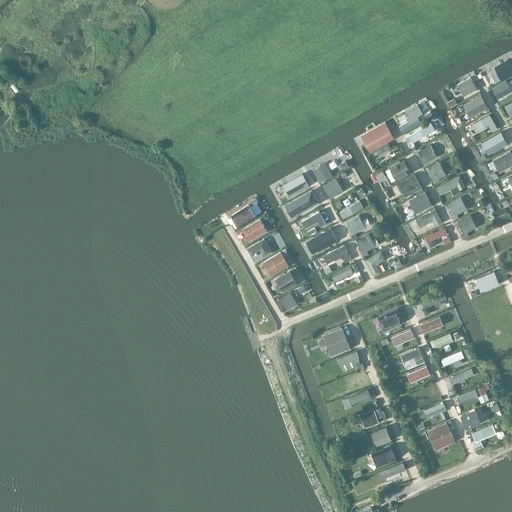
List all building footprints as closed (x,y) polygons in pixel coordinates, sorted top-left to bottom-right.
[(511,67),(508,61),(489,71),(495,83),(511,73),(511,67)] [(511,91),(506,81),(491,88),(497,100),(511,91)] [(483,91),(466,98),(471,112),(490,104),(487,98),(486,99),(483,91)] [(449,95),(452,102),(458,99),(456,93),(449,95)] [(477,127),(495,117),(491,109),(473,119),(477,127)] [(403,127),(422,118),(418,111),(400,121),(403,127)] [(411,129),(415,139),(438,130),(433,119),(411,129)] [(467,139),(474,135),(465,120),(457,124),(467,139)] [(385,121),(360,136),(369,151),(394,137),(385,121)] [(502,127),(488,134),(491,141),(505,133),(502,127)] [(483,145),(490,142),(486,134),(479,138),(483,145)] [(492,141),(497,146),(501,142),(496,137),(492,141)] [(469,142),(477,157),(484,153),(476,139),(469,142)] [(424,163),(436,157),(430,145),(418,152),(424,163)] [(440,149),(442,155),(449,151),(447,145),(440,149)] [(511,154),(510,151),(493,160),(499,172),(511,164),(511,154)] [(396,179),(410,171),(404,160),(390,168),(396,179)] [(446,174),(440,163),(428,170),(433,181),(446,174)] [(339,173),(324,180),(330,191),(344,185),(339,173)] [(415,176),(397,185),(400,191),(407,188),(410,193),(421,187),(415,176)] [(317,201),(311,191),(289,203),(295,214),(317,201)] [(425,193),(410,201),(413,206),(412,206),(416,213),(428,206),(427,204),(430,202),(425,193)] [(361,196),(340,207),(343,213),(364,203),(361,196)] [(454,216),(467,209),(461,197),(448,204),(454,216)] [(475,212),(483,205),(479,202),(472,208),(475,212)] [(235,214),(239,221),(258,210),(253,203),(235,214)] [(419,215),(426,227),(443,217),(436,205),(419,215)] [(309,211),(313,222),(326,217),(322,206),(309,211)] [(464,233),(476,226),(470,215),(458,222),(464,233)] [(353,234),(365,227),(359,216),(346,223),(353,234)] [(260,219),(243,229),(249,240),(267,230),(260,219)] [(445,222),(425,231),(428,237),(448,228),(445,222)] [(338,240),(331,228),(311,238),(318,251),(338,240)] [(450,231),(443,234),(446,239),(453,236),(450,231)] [(369,234),(357,241),(363,252),(375,245),(369,234)] [(264,240),(247,249),(251,256),(260,251),(263,256),(270,251),(264,240)] [(344,245),(323,256),(327,264),(341,257),(342,259),(344,258),(346,262),(352,259),(344,245)] [(374,270),(381,268),(378,259),(386,256),(383,247),(367,252),(374,270)] [(352,261),(331,267),(335,277),(355,270),(352,261)] [(282,290),(296,282),(290,271),(276,279),(282,290)] [(279,294),(285,306),(298,299),(292,288),(279,294)] [(511,302),(494,310),(497,317),(511,310),(511,302)] [(387,323),(403,316),(399,307),(383,314),(387,323)] [(439,317),(421,325),(424,332),(442,324),(439,317)] [(511,324),(494,331),(497,338),(511,332),(511,324)] [(433,334),(435,341),(453,336),(451,328),(433,334)] [(341,329),(324,336),(332,355),(349,348),(341,329)] [(410,329),(392,337),(395,345),(413,337),(410,329)] [(443,360),(465,354),(463,345),(446,349),(446,352),(441,353),(443,360)] [(337,353),(343,367),(356,362),(358,367),(365,364),(358,346),(337,353)] [(473,363),(451,371),(454,379),(483,368),(478,357),(471,360),(473,363)] [(348,381),(355,380),(355,382),(369,379),(366,366),(346,371),(348,381)] [(426,366),(408,374),(411,381),(429,374),(426,366)] [(484,381),(458,391),(461,399),(480,392),(482,396),(488,394),(484,381)] [(353,400),(372,393),(369,384),(349,392),(353,400)] [(432,384),(413,392),(413,398),(416,401),(432,395),(432,396),(436,394),(432,384)] [(340,388),(329,393),(332,400),(343,395),(340,388)] [(345,402),(351,400),(349,392),(342,395),(345,402)] [(362,411),(366,422),(380,417),(377,411),(383,409),(381,403),(362,411)] [(476,410),(461,417),(466,428),(481,422),(476,410)] [(503,418),(466,434),(475,453),(511,436),(503,418)] [(446,423),(428,430),(436,449),(454,441),(446,423)] [(372,433),(377,445),(391,439),(386,427),(372,433)] [(378,461),(397,455),(392,441),(373,447),(378,461)] [(383,473),(407,467),(405,459),(381,465),(383,473)]
